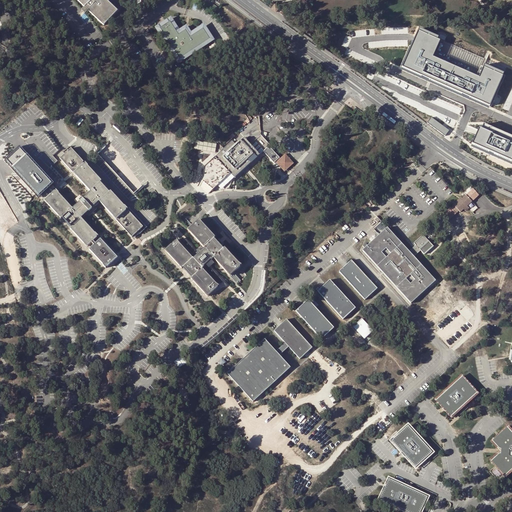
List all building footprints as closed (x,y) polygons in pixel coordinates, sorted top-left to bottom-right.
[(107,0),(78,0),(84,5),(82,7),(85,11),(87,9),(103,24),(117,10),(107,0)] [(171,22),(158,30),(179,63),(213,42),(204,28),(191,36),(189,33),(187,30),(181,33),(179,34),(171,22)] [(419,29),(401,69),(489,108),(504,74),(484,65),(479,78),(430,56),(439,37),(419,29)] [(299,65),(293,61),(291,65),(302,72),(306,67),(300,63),(299,65)] [(431,118),(427,123),(445,136),(449,131),(431,118)] [(511,137),(484,124),(481,131),(478,130),(472,145),(511,163),(511,137)] [(116,126),(113,129),(121,135),(123,133),(116,126)] [(235,146),(233,143),(216,159),(235,180),(260,157),(245,140),(241,143),(241,142),(235,146)] [(194,142),(194,150),(214,151),(214,142),(194,142)] [(16,148),(1,161),(34,197),(48,184),(16,148)] [(100,204),(132,239),(144,229),(128,211),(125,209),(125,208),(111,194),(110,195),(101,184),(102,184),(88,168),(89,168),(86,165),(71,148),(64,155),(65,156),(61,161),(91,194),(85,200),(84,200),(83,200),(82,200),(82,201),(81,201),(80,202),(80,203),(80,204),(73,210),(59,195),(56,192),(45,202),(61,221),(64,220),(72,229),(71,231),(87,249),(92,245),(95,247),(90,252),(104,267),(103,267),(106,270),(118,260),(101,242),(96,246),(94,243),(99,238),(96,235),(96,236),(82,220),(100,204)] [(286,157),(278,165),(285,173),(293,165),(286,157)] [(509,168),(511,165),(494,157),(492,161),(509,168)] [(461,214),(464,211),(468,208),(472,204),(467,198),(463,201),(461,200),(459,202),(453,207),(454,208),(452,210),(457,216),(459,214),(461,214)] [(194,260),(179,245),(177,242),(166,252),(182,270),(183,270),(192,280),(191,281),(208,298),(220,288),(216,285),(203,270),(214,261),(238,286),(242,283),(234,275),(242,267),(238,264),(225,250),(224,251),(215,241),(216,240),(202,225),(200,221),(188,232),(205,250),(201,254),(200,253),(198,254),(197,256),(198,257),(194,260)] [(434,248),(423,237),(414,245),(416,248),(409,254),(388,230),(363,253),(411,306),(436,283),(414,259),(421,252),(425,256),(434,248)] [(352,262),(339,274),(366,302),(378,291),(352,262)] [(330,282),(318,293),(344,322),(356,310),(330,282)] [(335,330),(309,302),(296,313),(322,341),(335,330)] [(362,320),(353,329),(365,341),(374,333),(362,320)] [(313,350),(287,322),(274,333),(285,344),(276,353),(265,341),(228,375),(254,404),(291,369),(280,357),(289,349),(300,361),(313,350)] [(464,374),(437,398),(452,415),(479,391),(464,374)] [(409,424),(393,439),(403,450),(407,454),(417,466),(434,450),(409,424)] [(511,435),(506,429),(492,443),(499,451),(501,451),(500,456),(499,456),(491,464),(505,479),(511,472),(511,435)] [(389,476),(380,496),(412,511),(420,511),(429,495),(412,487),(406,484),(389,476)]
